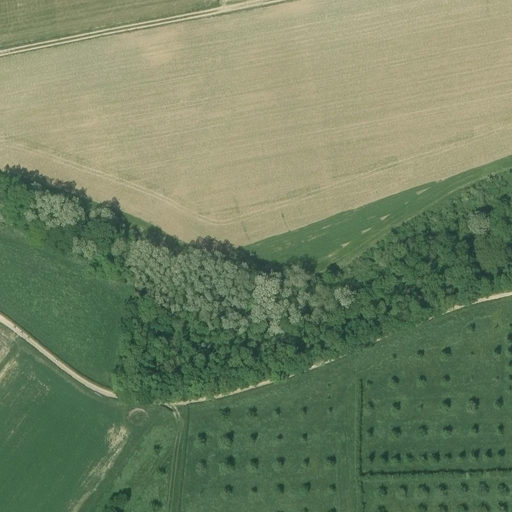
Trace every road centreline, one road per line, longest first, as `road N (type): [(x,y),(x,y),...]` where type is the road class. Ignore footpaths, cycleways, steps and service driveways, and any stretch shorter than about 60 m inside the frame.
road 1 (track): [(511,293),(243,389),(165,402),(96,389),(0,318)]
road 2 (track): [(278,0),(0,56)]
